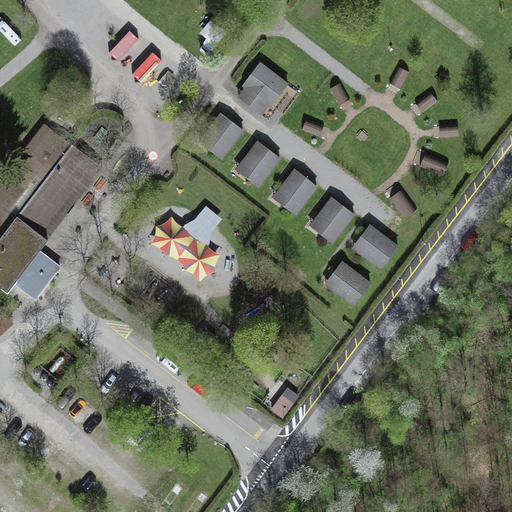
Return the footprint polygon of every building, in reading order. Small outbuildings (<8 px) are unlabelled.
[(259,63),(243,83),(272,105),(288,85),(259,63)] [(222,113),(206,134),(216,142),(210,150),(221,158),(243,129),(222,113)] [(258,142),(242,162),(252,170),(247,178),(257,186),(279,158),(258,142)] [(0,220),(8,227),(39,251),(48,240),(41,235),(97,163),(72,144),(53,169),(36,156),(0,201),(0,220)] [(295,170),(279,190),(289,198),(284,206),(294,214),(316,186),(295,170)] [(332,198),(316,218),(326,226),(321,234),(331,242),(353,214),(332,198)] [(163,213),(147,246),(210,275),(223,248),(210,242),(223,213),(202,204),(192,226),(163,213)] [(369,243),(361,253),(382,268),(398,247),(369,226),(361,236),(369,243)] [(39,251),(8,227),(0,237),(0,286),(8,293),(15,283),(35,298),(60,267),(39,251)] [(340,279),(333,289),(354,305),(369,284),(341,262),(333,273),(340,279)]
